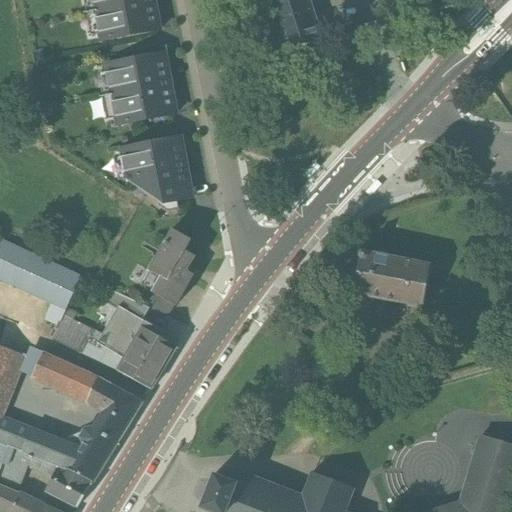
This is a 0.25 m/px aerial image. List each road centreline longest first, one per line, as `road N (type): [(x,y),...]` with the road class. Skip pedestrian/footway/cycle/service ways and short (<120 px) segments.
road 1 (residential): [(201,0),(242,242),(260,277)]
road 2 (tertiary): [(104,511),(260,277)]
road 3 (tertiary): [(260,277),(424,92)]
road 4 (tertiary): [(424,92),(511,7)]
